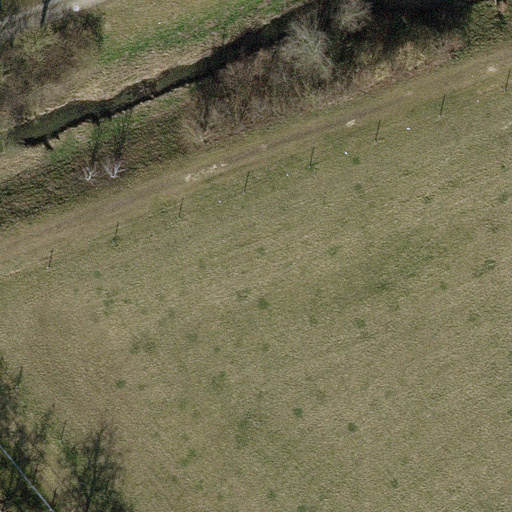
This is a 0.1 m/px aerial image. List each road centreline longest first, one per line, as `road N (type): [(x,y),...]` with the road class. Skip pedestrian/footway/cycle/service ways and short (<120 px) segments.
road 1 (track): [(0,257),(511,53)]
road 2 (track): [(0,409),(82,511)]
